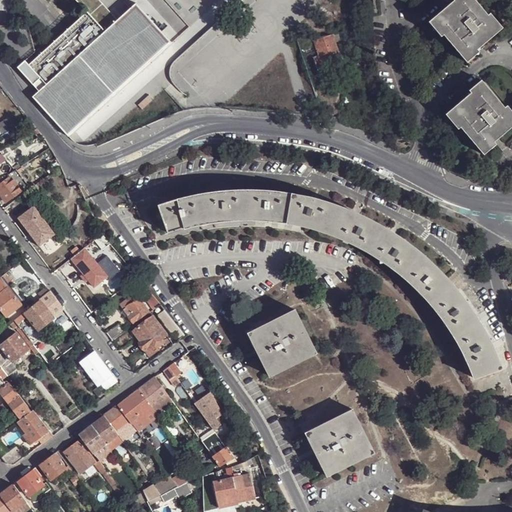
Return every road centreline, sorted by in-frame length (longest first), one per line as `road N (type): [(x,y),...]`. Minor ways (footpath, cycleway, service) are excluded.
road 1 (residential): [(227,124),(326,139),(440,189),(495,203)]
road 2 (residential): [(130,385),(0,214)]
road 3 (residential): [(81,166),(131,170),(227,124)]
road 4 (residential): [(227,124),(191,123),(81,166)]
road 5 (residential): [(130,385),(10,478)]
road 6 (residential): [(0,68),(81,166)]
